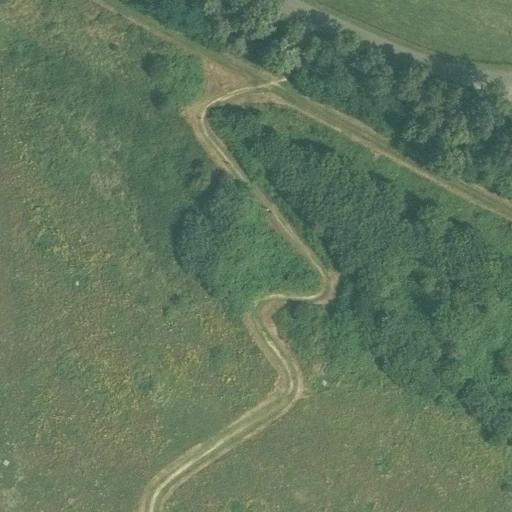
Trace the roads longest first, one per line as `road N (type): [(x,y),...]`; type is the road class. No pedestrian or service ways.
road 1 (track): [(110,0),(511,216)]
road 2 (unclassified): [(511,78),(430,71),(273,0)]
